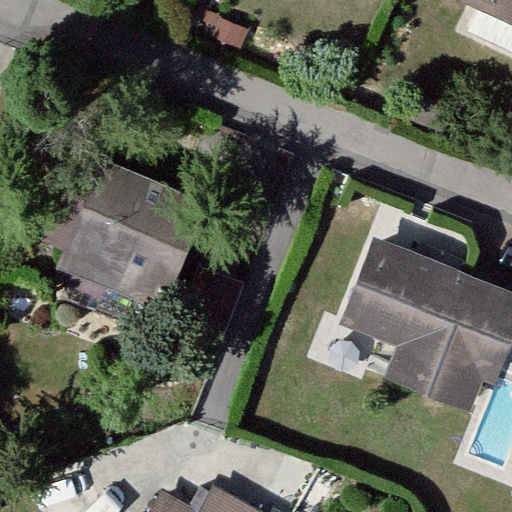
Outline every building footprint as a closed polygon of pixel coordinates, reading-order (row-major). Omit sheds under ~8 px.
[(511,0),(477,0),(511,17),(511,0)] [(193,193),(82,150),(34,274),(145,318),(193,193)] [(506,290),(364,236),(331,322),(392,345),(381,375),(463,405),(506,290)] [(236,321),(244,266),(208,262),(201,316),(236,321)] [(197,511),(195,511),(150,489),(138,511),(265,511),(211,485),(197,511)]
